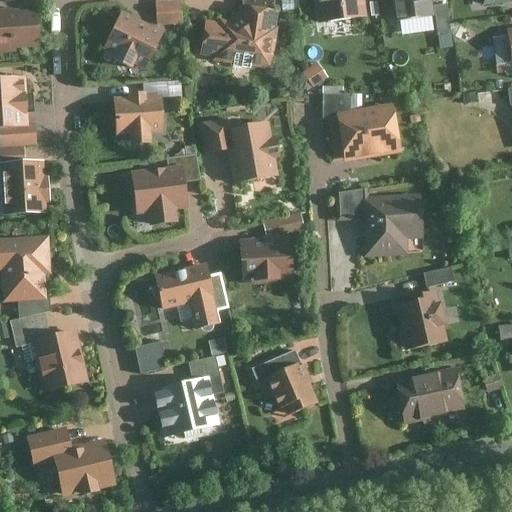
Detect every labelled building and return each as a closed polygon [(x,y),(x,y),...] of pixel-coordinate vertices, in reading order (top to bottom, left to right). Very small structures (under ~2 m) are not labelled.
[(241,0),(242,11),(273,14),(272,0),(241,0)] [(313,0),(318,26),(368,19),(364,0),(313,0)] [(432,21),(429,0),(395,0),(399,26),(432,21)] [(511,0),(480,0),(482,8),(511,3),(511,0)] [(183,26),(181,3),(154,5),(156,28),(183,26)] [(0,53),(40,51),(37,6),(0,9),(0,53)] [(451,34),(447,7),(434,10),(438,36),(451,34)] [(273,14),(242,11),(241,13),(227,24),(218,22),(218,26),(205,24),(200,60),(212,61),(212,64),(271,74),(276,45),(278,31),(278,15),(273,14)] [(164,37),(120,15),(99,54),(143,77),(164,37)] [(313,88),(328,78),(318,62),(303,72),(313,88)] [(23,80),(0,81),(0,132),(26,131),(26,129),(23,80)] [(336,118),(361,113),(361,97),(323,98),(322,124),(336,121),(336,118)] [(160,100),(112,103),(113,139),(126,138),(126,152),(150,151),(149,137),(162,137),(160,100)] [(400,158),(392,107),(361,113),(336,118),(336,121),(344,167),(400,158)] [(233,123),(199,127),(204,158),(228,155),(233,190),(278,183),(270,125),(234,129),(233,123)] [(0,151),(23,150),(36,149),(35,130),(26,129),(26,131),(0,132),(0,151)] [(0,168),(24,167),(23,150),(0,151),(0,168)] [(165,162),(167,172),(181,171),(183,186),(199,184),(195,159),(165,162)] [(43,218),(41,166),(24,167),(0,168),(0,191),(1,220),(43,218)] [(167,172),(128,178),(134,221),(145,220),(148,233),(176,229),(175,216),(186,214),(183,186),(181,171),(167,172)] [(368,193),(337,197),(338,225),(353,224),(362,231),(363,262),(409,260),(407,244),(423,244),(420,198),(369,201),(368,193)] [(300,217),(263,227),(267,241),(304,233),(300,217)] [(46,241),(0,243),(0,307),(16,307),(45,305),(45,300),(44,281),(48,280),(46,241)] [(237,244),(240,289),(293,286),(291,241),(237,244)] [(207,281),(204,269),(151,281),(159,315),(187,309),(194,335),(218,330),(215,315),(207,281)] [(451,271),(423,277),(426,292),(454,286),(451,271)] [(219,278),(207,281),(215,315),(228,312),(219,278)] [(405,355),(447,344),(437,297),(414,302),(414,305),(396,309),(405,355)] [(48,300),(45,300),(45,305),(16,307),(17,324),(43,318),(49,316),(48,300)] [(31,345),(50,340),(43,318),(17,324),(8,325),(15,351),(31,348),(31,345)] [(511,328),(499,330),(500,344),(511,342),(511,328)] [(43,398),(87,388),(75,335),(50,340),(31,345),(31,348),(43,398)] [(159,347),(133,354),(140,379),(165,372),(159,347)] [(297,353),(250,373),(257,389),(265,386),(281,425),(320,409),(297,353)] [(187,367),(192,385),(206,382),(210,400),(223,397),(214,361),(187,367)] [(453,373),(428,378),(437,422),(462,417),(453,373)] [(498,376),(482,381),(487,395),(503,390),(498,376)] [(428,378),(395,384),(404,429),(437,422),(428,378)] [(192,385),(154,394),(166,445),(218,433),(210,400),(206,382),(192,385)] [(64,431),(24,440),(30,472),(51,467),(58,503),(113,491),(102,442),(67,450),(64,431)]
